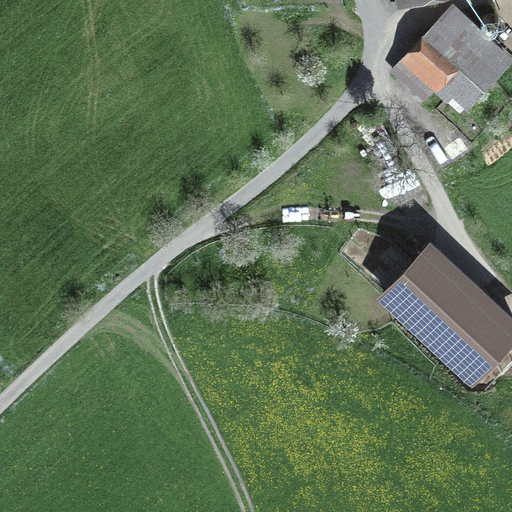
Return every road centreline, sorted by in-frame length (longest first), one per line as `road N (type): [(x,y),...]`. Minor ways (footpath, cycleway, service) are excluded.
road 1 (unclassified): [(0,406),(348,104),(373,49),(363,0)]
road 2 (track): [(511,306),(458,244),(369,68)]
road 3 (track): [(191,235),(325,212),(415,224),(458,244)]
road 4 (track): [(158,261),(162,323),(253,511)]
